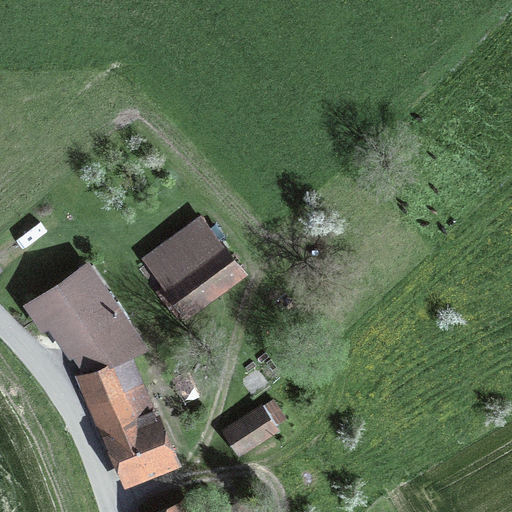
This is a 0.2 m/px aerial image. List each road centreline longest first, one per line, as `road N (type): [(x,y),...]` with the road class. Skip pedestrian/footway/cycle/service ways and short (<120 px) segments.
road 1 (unclassified): [(0,324),(75,423),(106,511)]
road 2 (track): [(105,510),(243,477),(272,485),(283,511)]
